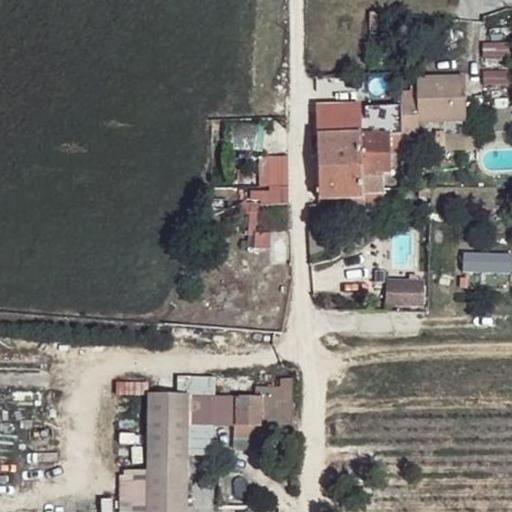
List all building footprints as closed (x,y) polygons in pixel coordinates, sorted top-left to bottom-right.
[(417,106),(401,106),(401,108),(402,134),(417,134),(418,124),(466,122),(463,78),(417,80),(417,106)] [(402,134),(401,108),(363,109),(362,107),(315,107),(316,198),(333,198),(363,197),(364,211),(384,211),(383,172),(390,172),(391,152),(402,152),(402,134)] [(271,206),(288,205),(287,157),(267,157),(268,189),(270,189),(271,206)] [(363,197),(333,198),(333,211),(364,211),(363,197)] [(388,213),(370,222),(375,233),(394,223),(388,213)] [(270,236),(254,235),(254,251),(270,251),(270,236)] [(463,273),(511,273),(511,253),(463,253),(463,273)] [(386,279),(386,309),(425,309),(425,279),(386,279)] [(149,396),(145,511),(186,511),(188,425),(234,425),(234,438),(264,438),(266,426),(291,426),(292,379),(280,379),(280,397),(262,397),(263,402),(233,402),(233,396),(149,396)]
